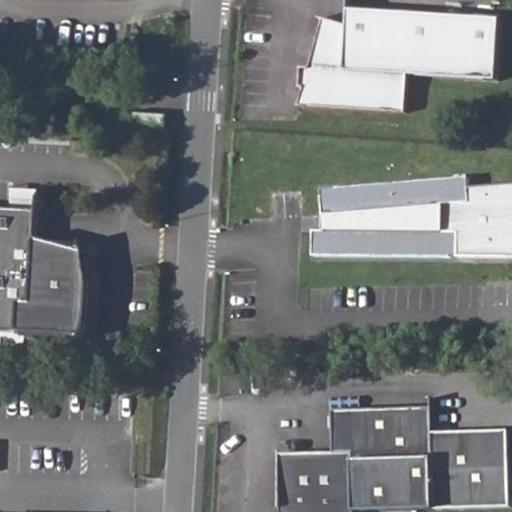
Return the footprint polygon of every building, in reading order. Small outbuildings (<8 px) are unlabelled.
[(347,18),(321,11),(307,60),(298,60),(297,80),(301,80),(296,98),(403,105),(405,67),(495,73),(499,12),(347,3),(347,18)] [(161,104),(131,102),(130,115),(160,116),(161,104)] [(470,181),(323,187),(325,232),(310,232),(311,261),(463,254),(462,232),(443,233),(442,206),(471,205),(471,191),(470,181)] [(511,187),(471,191),(471,205),(442,206),(443,233),(462,232),(463,254),(511,254),(511,187)] [(36,204),(0,201),(0,324),(81,329),(86,316),(90,304),(91,290),(91,277),(89,264),(86,251),(83,243),(34,231),(36,204)] [(511,500),(511,423),(436,425),(436,400),(334,403),(335,445),(356,445),(358,504),(511,500)] [(335,445),(281,447),(282,511),(357,511),(358,504),(356,445),(335,445)]
